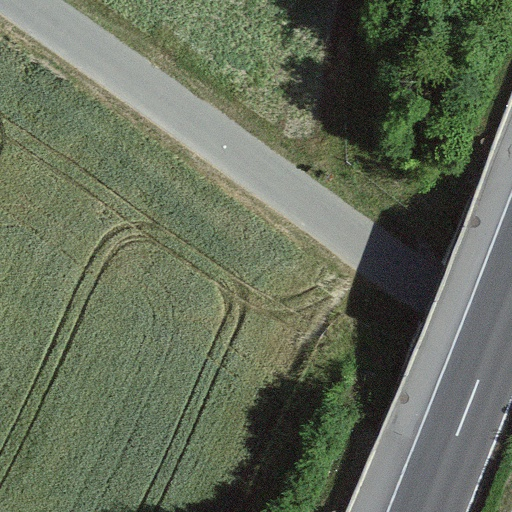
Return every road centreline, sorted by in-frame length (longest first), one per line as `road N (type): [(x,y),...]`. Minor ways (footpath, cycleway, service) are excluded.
road 1 (tertiary): [(511,352),(19,0)]
road 2 (motorway): [(511,293),(426,511)]
